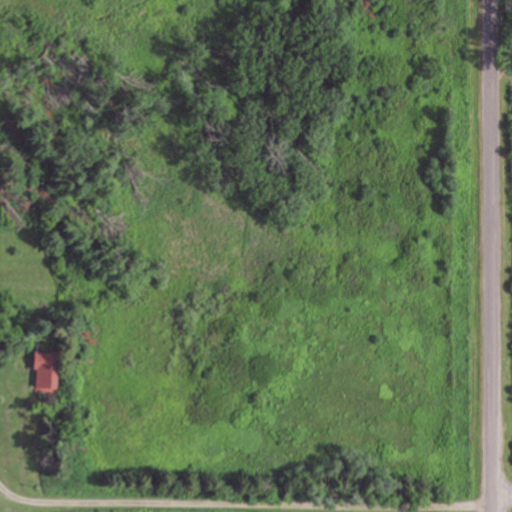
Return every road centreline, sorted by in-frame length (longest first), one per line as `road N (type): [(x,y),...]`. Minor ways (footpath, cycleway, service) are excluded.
road 1 (residential): [(492,511),(484,0)]
road 2 (residential): [(319,511),(0,499)]
